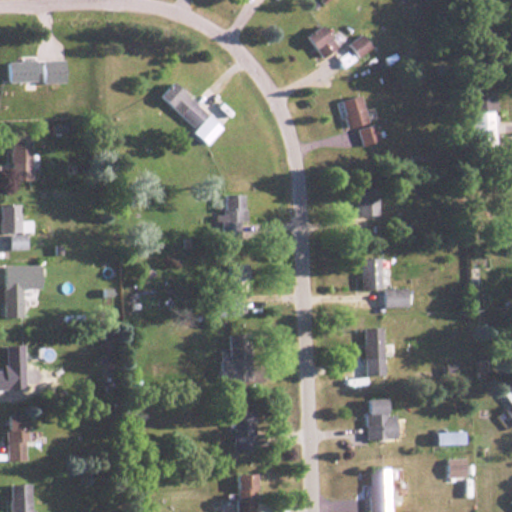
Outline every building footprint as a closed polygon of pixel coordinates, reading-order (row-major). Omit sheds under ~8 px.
[(330,48),(316,25),(299,34),(313,58),(330,48)] [(342,44),(352,58),(366,47),(356,34),(342,44)] [(0,82),(30,82),(30,60),(0,60),(0,82)] [(151,97),(202,144),(216,128),(165,81),(151,97)] [(462,95),(464,144),(489,143),(487,94),(462,95)] [(363,122),(354,95),(334,102),(343,128),(363,122)] [(357,146),(375,141),(370,125),(353,129),(357,146)] [(5,180),(26,180),(26,134),(5,134),(5,180)] [(351,215),(373,215),(373,187),(351,187),(351,215)] [(233,219),(233,196),(217,196),(217,219),(233,219)] [(24,249),(24,233),(25,233),(24,222),(14,222),(14,204),(0,204),(0,233),(2,233),(3,249),(24,249)] [(375,257),(356,257),(356,289),(375,289),(375,257)] [(221,264),(221,291),(241,291),(240,264),(221,264)] [(0,318),(16,318),(16,291),(32,290),(32,265),(0,265),(0,318)] [(377,307),(403,307),(403,289),(377,289),(377,307)] [(209,315),(235,315),(235,296),(209,296),(209,315)] [(378,374),(377,327),(358,328),(359,375),(378,374)] [(214,361),(215,381),(244,381),(243,333),(223,333),(224,361),(214,361)] [(0,399),(19,399),(19,346),(0,346),(0,399)] [(499,410),(511,426),(511,384),(499,395),(506,405),(499,410)] [(391,415),(382,415),(381,399),(360,399),(361,439),(392,438),(391,415)] [(250,404),(228,404),(228,451),(250,451),(250,404)] [(0,415),(1,460),(36,459),(36,428),(23,429),(22,415),(0,415)] [(461,476),(461,459),(442,459),(442,476),(461,476)] [(363,468),(363,511),(384,511),(384,468),(363,468)] [(250,511),(251,474),(232,474),(231,511),(250,511)] [(5,484),(5,511),(29,511),(29,484),(5,484)]
